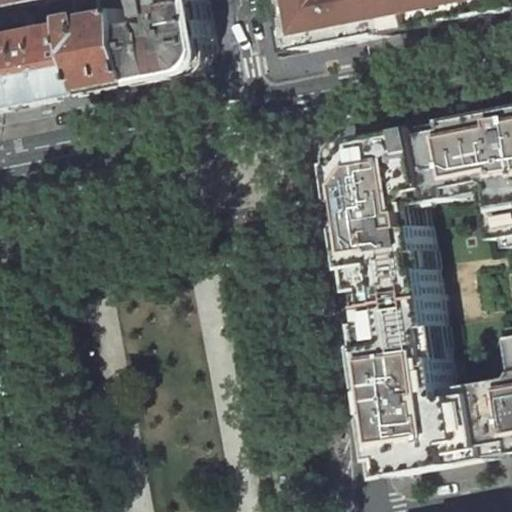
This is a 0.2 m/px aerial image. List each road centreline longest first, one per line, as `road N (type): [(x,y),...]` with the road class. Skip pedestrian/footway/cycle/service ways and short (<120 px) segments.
road 1 (residential): [(369,511),(308,86)]
road 2 (secondary): [(259,95),(0,148)]
road 3 (secondary): [(511,47),(308,86)]
